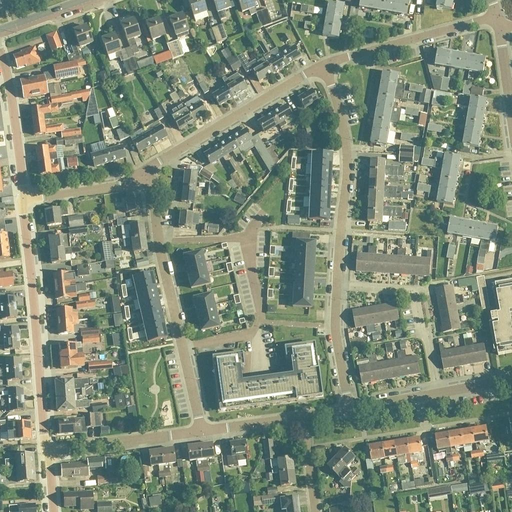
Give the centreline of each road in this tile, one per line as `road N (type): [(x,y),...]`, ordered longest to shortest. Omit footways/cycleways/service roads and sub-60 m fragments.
road 1 (residential): [(158,242),(243,239),(260,312),(251,334),(180,347)]
road 2 (residential): [(45,453),(22,202)]
road 3 (residential): [(336,285),(345,152),(324,67)]
road 4 (residential): [(148,170),(324,67)]
road 5 (residential): [(436,395),(428,341),(408,292),(336,285)]
road 6 (residential): [(324,67),(495,17)]
road 7 (residential): [(45,453),(200,431)]
road 8 (residential): [(22,202),(0,61)]
road 9 (residential): [(22,202),(115,187),(148,170)]
road 10 (residential): [(348,411),(336,285)]
